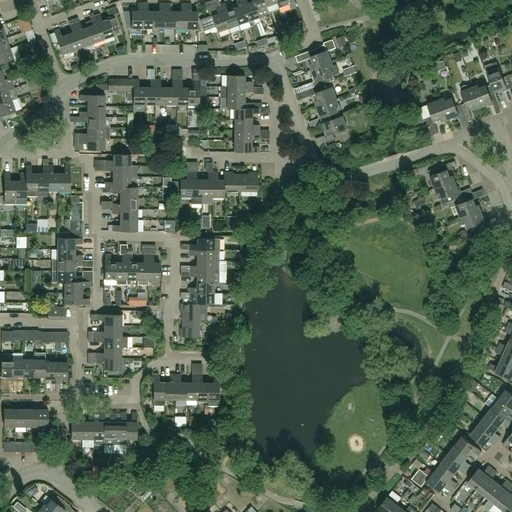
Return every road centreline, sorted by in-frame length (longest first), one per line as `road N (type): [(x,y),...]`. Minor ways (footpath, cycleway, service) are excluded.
road 1 (residential): [(62,90),(113,62),(275,58)]
road 2 (residential): [(97,236),(176,236),(168,332)]
road 3 (residential): [(78,399),(135,399),(134,380),(155,361),(218,361)]
road 4 (residential): [(444,147),(345,176),(312,158)]
road 5 (residential): [(79,357),(82,310),(98,310),(97,236)]
